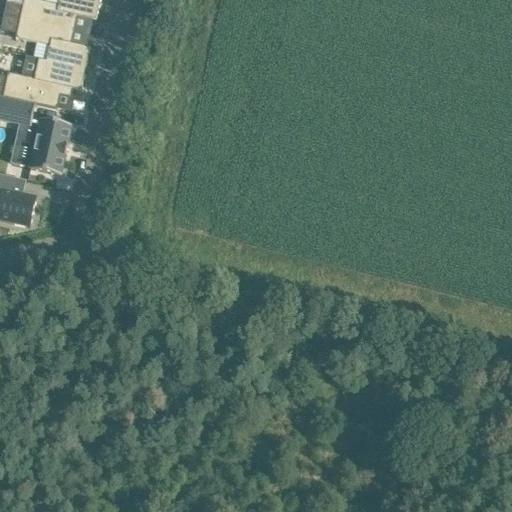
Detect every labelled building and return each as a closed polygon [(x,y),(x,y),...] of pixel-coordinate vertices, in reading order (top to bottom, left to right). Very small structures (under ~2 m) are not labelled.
[(101,0),(100,0),(60,0),(59,6),(29,0),(24,0),(23,8),(7,4),(4,16),(74,31),(77,17),(97,22),(101,0)] [(74,31),(4,16),(1,32),(17,35),(16,40),(50,47),(47,62),(86,71),(91,49),(71,45),(74,31)] [(81,92),(86,71),(47,62),(39,60),(35,80),(9,75),(8,79),(0,77),(0,97),(57,110),(60,97),(71,99),(73,90),(81,92)] [(36,107),(0,99),(0,121),(32,129),(36,107)] [(42,121),(31,171),(62,178),(66,157),(67,158),(69,148),(68,148),(73,128),(42,121)] [(0,176),(0,222),(31,229),(38,199),(21,195),(19,191),(21,182),(27,184),(27,182),(0,176)]
